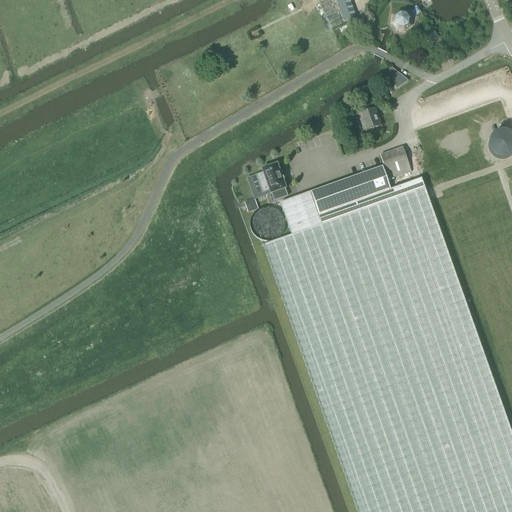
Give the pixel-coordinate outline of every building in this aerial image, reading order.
[(316,0),(331,29),(346,22),(345,20),(355,17),(348,0),(316,0)] [(392,24),(395,30),(402,31),(408,27),(410,19),(406,13),(399,12),(393,16),(392,24)] [(432,30),(424,37),(431,44),(438,37),(432,30)] [(391,68),(388,69),(396,89),(408,81),(391,68)] [(346,109),(349,117),(357,114),(363,132),(380,126),(374,108),(363,112),(360,104),(346,109)] [(379,156),(383,166),(388,180),(411,172),(402,148),(379,156)] [(255,175),(246,178),(254,199),(263,196),(262,193),(268,191),(269,195),(271,194),(273,201),(287,196),(284,190),(286,189),(276,163),(260,169),(261,173),(255,175)] [(291,236),(262,246),(356,511),(511,511),(511,438),(421,180),(389,191),(381,167),(279,203),(291,236)] [(254,202),(245,206),(247,213),(257,209),(254,202)]
